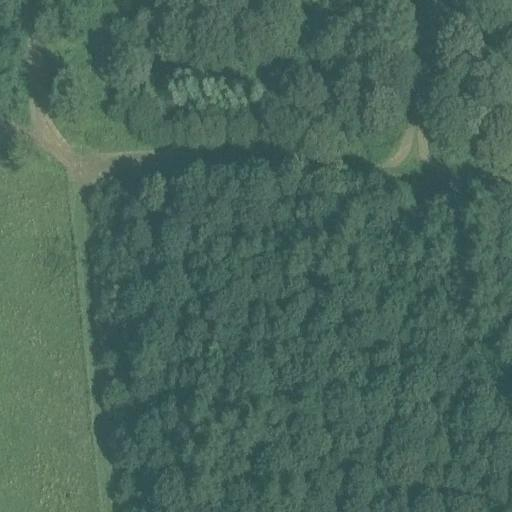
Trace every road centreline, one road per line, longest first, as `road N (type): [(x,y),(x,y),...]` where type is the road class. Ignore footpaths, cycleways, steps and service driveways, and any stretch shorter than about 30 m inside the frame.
road 1 (track): [(110,511),(78,157),(49,134),(36,107),(38,0)]
road 2 (track): [(0,150),(511,177)]
road 3 (track): [(446,0),(411,170)]
